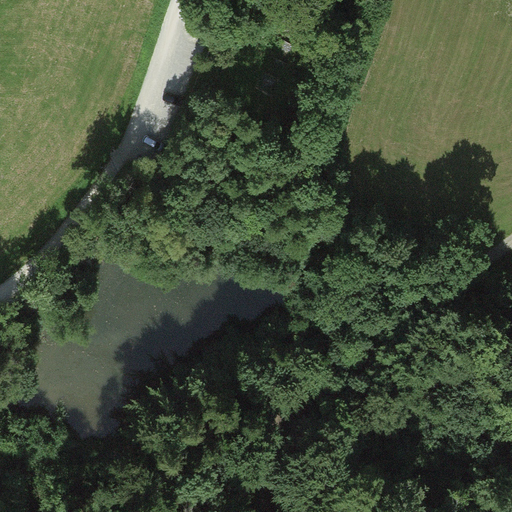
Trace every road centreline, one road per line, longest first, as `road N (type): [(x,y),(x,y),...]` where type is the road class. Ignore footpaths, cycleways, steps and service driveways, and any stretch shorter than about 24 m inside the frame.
road 1 (track): [(511,243),(302,404),(267,477),(265,511)]
road 2 (unclassified): [(182,0),(101,204),(0,294)]
